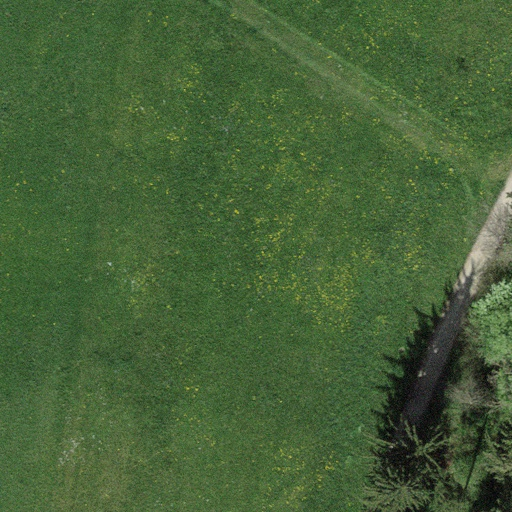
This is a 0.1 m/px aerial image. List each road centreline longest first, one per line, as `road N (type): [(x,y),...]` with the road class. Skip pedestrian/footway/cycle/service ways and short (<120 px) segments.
road 1 (track): [(229,0),(511,199)]
road 2 (track): [(511,231),(431,377),(388,511)]
